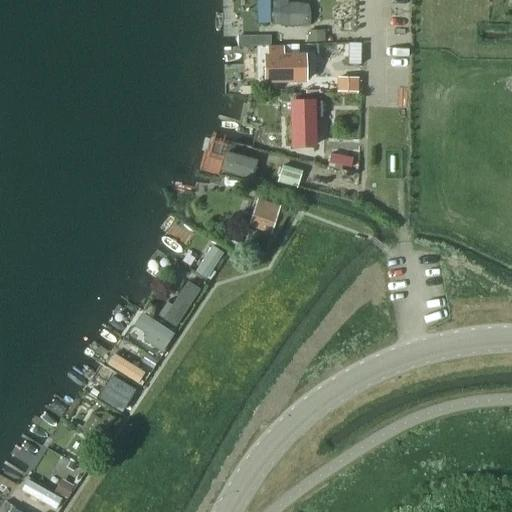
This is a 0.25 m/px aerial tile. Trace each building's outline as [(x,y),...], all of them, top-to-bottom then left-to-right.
[(309,23),(308,3),(303,2),(287,2),(286,0),(257,0),(257,23),(270,23),(289,27),(305,25),(309,23)] [(269,57),(264,57),(264,81),(305,81),(304,56),(282,57),(282,49),(269,49),(269,57)] [(337,79),(337,91),(357,92),(357,79),(337,79)] [(292,125),(290,128),(290,136),(293,138),(293,147),(313,146),(313,138),(315,135),(315,127),(313,125),(313,114),(321,114),(320,102),(312,102),(292,102),(292,125)] [(226,153),(221,171),(250,180),(255,161),(226,153)] [(330,155),(329,164),(350,168),(352,159),(330,155)] [(281,167),(277,182),(296,188),(301,172),(281,167)] [(257,199),(249,225),(271,233),(279,206),(257,199)] [(211,247),(195,273),(205,279),(222,254),(211,247)] [(166,302),(158,316),(174,328),(199,290),(187,282),(172,306),(166,302)] [(142,315),(134,326),(139,330),(146,334),(143,340),(161,352),(172,335),(145,317),(142,315)] [(113,354),(107,365),(137,384),(144,373),(113,354)] [(146,354),(141,362),(152,369),(157,362),(146,354)] [(98,398),(121,412),(134,391),(111,377),(98,398)] [(91,413),(81,430),(91,436),(94,430),(103,436),(114,419),(106,414),(102,420),(91,413)] [(27,480),(21,491),(55,510),(61,499),(27,480)] [(55,491),(55,492),(67,499),(73,487),(61,480),(55,491)]
